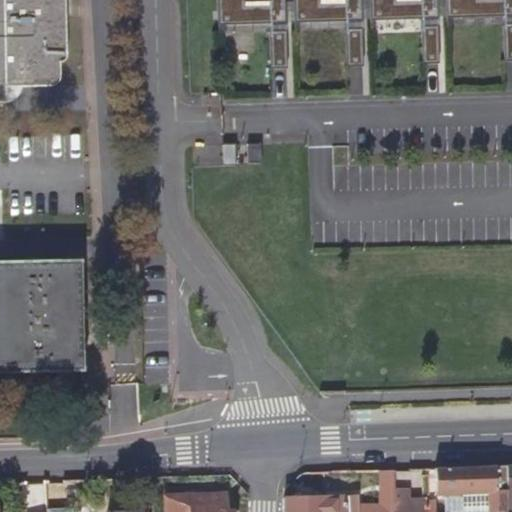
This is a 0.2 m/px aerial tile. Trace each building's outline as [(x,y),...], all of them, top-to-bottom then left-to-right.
[(58,62),(56,1),(55,0),(0,0),(0,104),(1,104),(1,90),(45,89),(48,88),(51,87),(53,84),(54,81),(54,76),(54,64),(58,62)] [(286,20),(285,0),(219,0),(220,23),(286,20)] [(363,18),(362,0),(295,0),(296,20),(363,18)] [(438,16),(438,0),(371,0),(372,18),(438,16)] [(511,13),(511,0),(447,0),(448,16),(511,13)] [(440,61),(439,24),(423,24),(424,62),(440,61)] [(364,64),(363,27),(347,27),(348,64),(364,64)] [(288,66),(287,29),(271,30),(272,66),(288,66)] [(235,140),(222,140),(222,162),(235,162),(235,140)] [(246,140),(246,160),(260,160),(260,140),(246,140)] [(72,261),(0,262),(0,372),(76,371),(72,261)] [(505,511),(504,467),(433,470),(434,497),(490,493),(490,511),(505,511)] [(392,511),(393,502),(392,472),(378,472),(380,505),(357,505),(357,496),(281,499),(280,511),(392,511)] [(225,511),(225,496),(165,498),(165,511),(225,511)] [(72,511),(72,499),(54,500),(54,507),(55,508),(54,511),(72,511)] [(433,511),(433,501),(393,502),(392,511),(433,511)]
